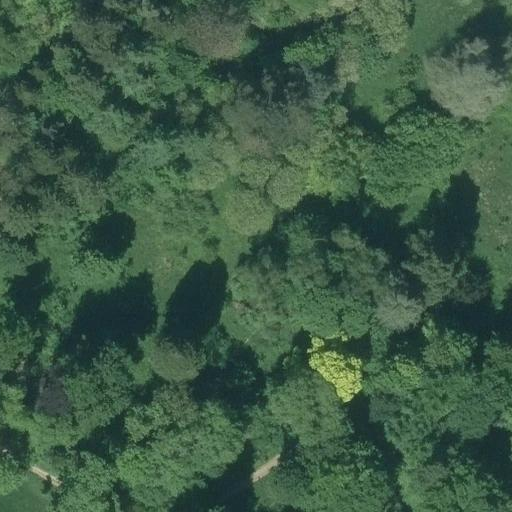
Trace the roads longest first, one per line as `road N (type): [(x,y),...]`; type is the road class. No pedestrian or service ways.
road 1 (track): [(511,341),(197,511)]
road 2 (track): [(113,511),(0,453)]
